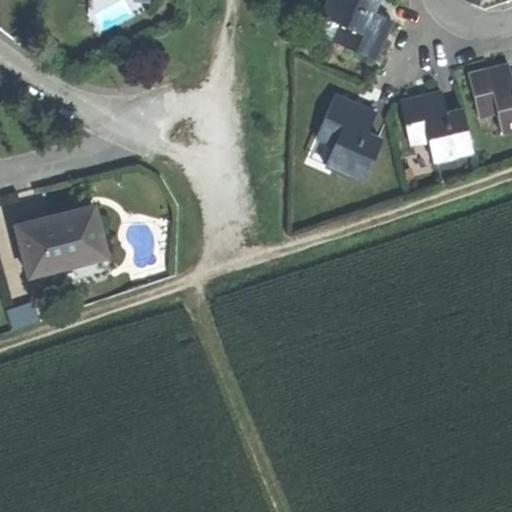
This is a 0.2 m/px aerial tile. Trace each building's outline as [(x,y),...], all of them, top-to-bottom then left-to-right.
[(332,46),(371,63),(380,42),(389,20),(370,12),(375,0),(326,0),(319,17),(340,26),(332,46)] [(310,37),(332,46),(340,26),(319,17),(310,37)] [(511,134),(511,84),(510,85),(505,64),(487,68),(466,73),(477,122),(492,119),(496,138),(511,134)] [(417,101),(401,104),(411,151),(428,148),(431,166),(468,158),(459,115),(442,119),(437,97),(417,101)] [(356,108),(334,98),(315,138),(332,146),(322,166),(358,183),(377,143),(363,136),(372,116),(356,108)] [(51,218),(17,226),(29,277),(51,272),(106,259),(94,208),(51,218)] [(110,274),(106,259),(51,272),(55,287),(110,274)]
